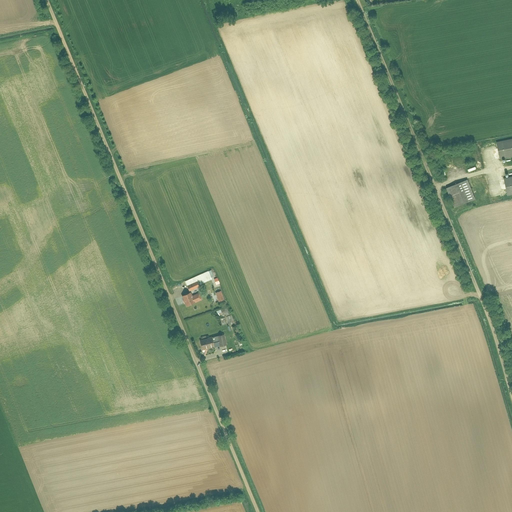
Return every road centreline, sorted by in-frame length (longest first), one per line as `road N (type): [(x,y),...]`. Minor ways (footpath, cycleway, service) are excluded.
road 1 (unclassified): [(261,511),(48,0)]
road 2 (unclassified): [(511,389),(491,314),(360,0)]
